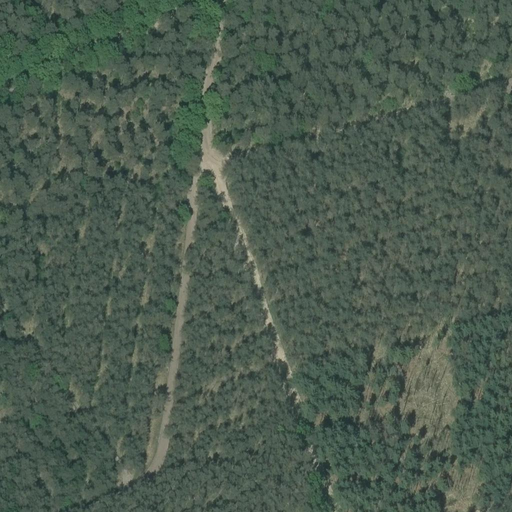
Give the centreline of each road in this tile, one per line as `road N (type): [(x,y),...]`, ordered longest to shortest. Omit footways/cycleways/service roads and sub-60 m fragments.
road 1 (track): [(331,511),(208,160),(203,123),(222,0)]
road 2 (track): [(76,511),(149,481),(199,164),(208,160)]
road 3 (track): [(511,82),(208,160)]
road 4 (track): [(0,88),(216,0)]
road 5 (track): [(0,305),(133,488)]
